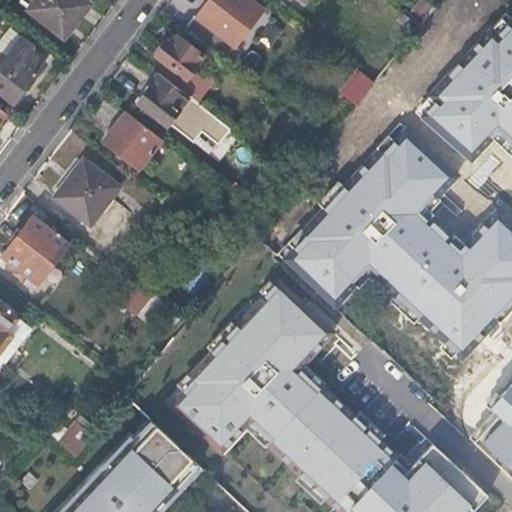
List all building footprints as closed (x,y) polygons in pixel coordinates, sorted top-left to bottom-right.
[(87,5),(80,0),(35,0),(27,11),(63,37),(87,5)] [(207,0),(185,29),(211,49),(222,34),(236,44),(263,10),(249,0),(207,0)] [(511,25),(504,18),(420,111),(472,158),(495,132),(511,147),(511,25)] [(382,36),(399,49),(406,40),(389,27),(382,36)] [(189,95),(197,102),(216,77),(199,64),(204,56),(179,36),(172,43),(167,39),(165,41),(163,40),(156,50),(156,53),(164,61),(157,70),(189,95)] [(42,64),(16,44),(0,64),(0,93),(13,102),(42,64)] [(339,91),(357,106),(376,83),(357,68),(339,91)] [(189,95),(157,70),(135,100),(166,124),(189,95)] [(137,166),(161,136),(126,109),(103,139),(137,166)] [(449,176),(402,132),(289,253),(333,294),(367,258),(463,348),(511,295),(511,226),(499,214),(460,255),(415,213),(449,176)] [(117,184),(82,156),(52,192),(87,221),(117,184)] [(69,243),(33,214),(2,254),(38,282),(69,243)] [(329,332),(277,284),(170,397),(223,446),(249,418),(348,511),(478,511),(494,495),(433,438),(404,468),(296,367),(329,332)] [(0,341),(19,317),(0,301),(0,341)] [(511,386),(491,410),(501,419),(483,438),(511,464),(511,386)] [(191,458),(153,422),(133,443),(129,439),(110,460),(114,463),(91,488),(87,484),(60,511),(153,511),(155,510),(198,465),(191,458)]
